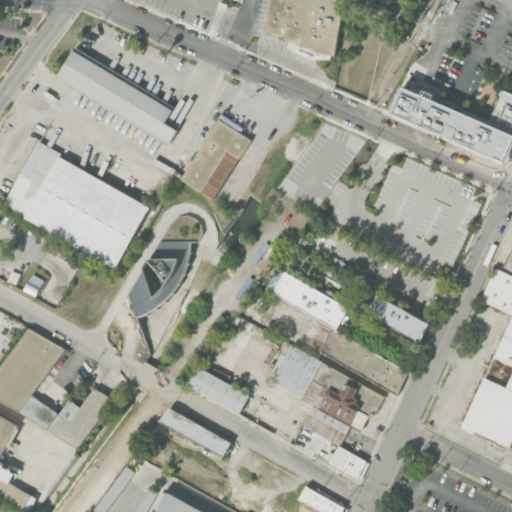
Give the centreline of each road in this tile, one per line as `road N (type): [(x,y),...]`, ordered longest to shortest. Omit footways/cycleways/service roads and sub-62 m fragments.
road 1 (residential): [(511,185),(92,0)]
road 2 (secondary): [(369,502),(0,291)]
road 3 (secondary): [(511,188),(364,511)]
road 4 (residential): [(511,483),(401,428)]
